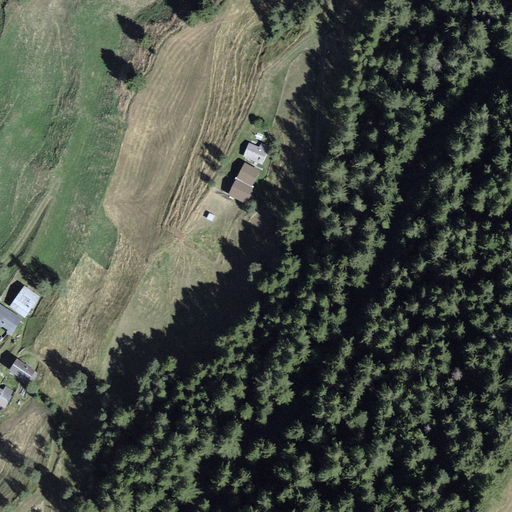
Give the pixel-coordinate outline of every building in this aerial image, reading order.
[(266,157),(256,149),(246,160),(269,178),(283,161),(271,151),(266,157)] [(270,181),(248,167),(230,195),(252,209),(270,181)] [(40,298),(24,287),(11,305),(27,316),(40,298)] [(20,322),(0,310),(0,329),(12,336),(20,322)] [(40,376),(17,360),(9,372),(32,388),(40,376)] [(12,396),(0,389),(0,404),(6,407),(12,396)]
